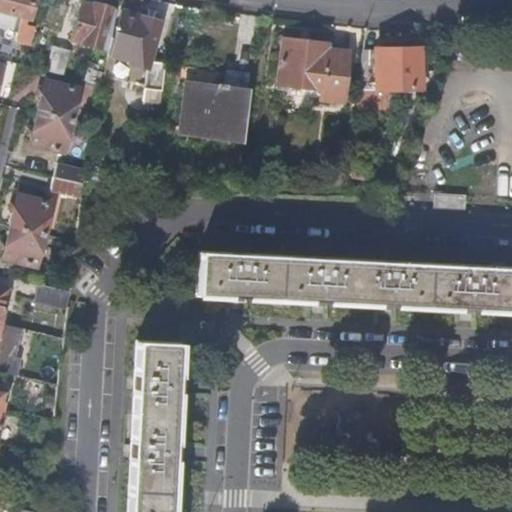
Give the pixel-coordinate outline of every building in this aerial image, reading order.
[(0,0),(0,29),(11,33),(13,25),(19,27),(21,18),(24,18),(28,0),(0,0)] [(109,39),(114,9),(91,2),(91,4),(88,10),(78,8),(69,40),(106,51),(109,39)] [(88,10),(91,4),(90,4),(79,2),(78,8),(88,10)] [(147,69),(147,61),(156,22),(116,10),(111,39),(109,39),(106,51),(106,55),(127,60),(127,63),(147,69)] [(27,45),(33,27),(22,24),(17,42),(27,45)] [(326,44),(281,39),(275,90),(288,91),(287,97),(342,102),(346,51),(326,49),(326,44)] [(51,47),(45,72),(60,76),(67,51),(51,47)] [(371,52),(361,51),(358,77),(373,77),(373,89),(417,89),(417,48),(372,49),(371,52)] [(159,102),(164,62),(147,61),(147,69),(144,101),(159,102)] [(99,86),(102,73),(84,68),(80,81),(99,86)] [(75,90),(42,81),(34,113),(68,121),(75,90)] [(213,87),(183,84),(178,136),(239,142),(244,90),(221,88),(222,84),(213,83),(213,87)] [(61,154),(68,121),(34,113),(26,145),(61,154)] [(344,162),(359,162),(359,152),(346,150),(344,162)] [(343,171),(342,177),(373,178),(373,163),(359,162),(344,162),(343,171)] [(54,177),(81,182),(83,170),(54,163),(51,176),(54,177)] [(488,194),(489,165),(468,164),(467,194),(488,194)] [(315,185),(342,185),(342,177),(343,171),(315,170),(315,185)] [(74,200),(81,182),(54,177),(49,194),(74,200)] [(48,203),(14,194),(6,226),(40,234),(48,203)] [(0,258),(33,266),(40,234),(6,226),(0,251),(0,258)] [(511,268),(470,266),(458,265),(387,262),(375,261),(319,258),(307,258),(240,255),(228,254),(194,252),(193,295),(511,311),(511,268)] [(65,306),(67,291),(34,284),(32,299),(65,306)] [(18,328),(0,322),(0,371),(13,375),(17,357),(12,355),(18,328)] [(133,343),(131,377),(131,390),(128,444),(127,458),(125,511),(167,511),(175,345),(163,344),(133,343)]
